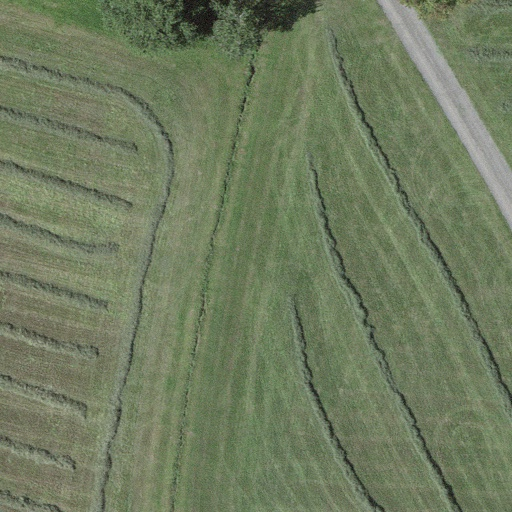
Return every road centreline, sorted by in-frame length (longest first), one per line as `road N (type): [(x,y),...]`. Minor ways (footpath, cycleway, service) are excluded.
road 1 (track): [(216,511),(217,417),(249,158),(287,0)]
road 2 (track): [(398,0),(511,206)]
